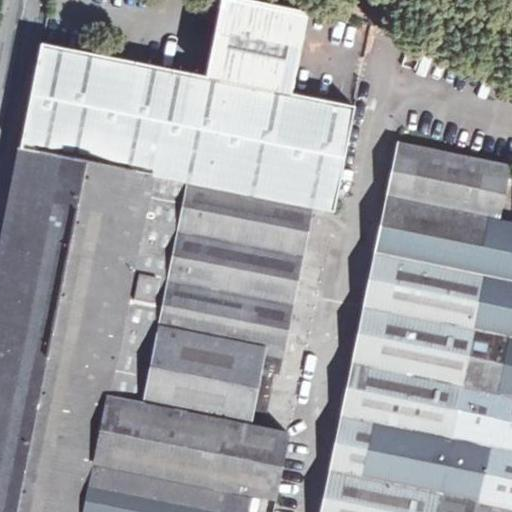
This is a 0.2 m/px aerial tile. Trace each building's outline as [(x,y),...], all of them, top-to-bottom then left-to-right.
[(308,14),(240,0),(224,0),(208,77),(42,44),(21,148),(155,175),(312,206),(334,211),(355,107),(292,94),(308,14)] [(399,144),(322,511),(360,511),(434,151),(399,144)] [(82,511),(155,175),(21,148),(0,253),(0,511),(82,511)] [(511,511),(511,223),(498,220),(508,166),(434,151),(360,511),(511,511)] [(279,374),(312,206),(155,175),(82,511),(247,511),(251,495),(275,499),(287,433),(262,428),(273,373),(279,374)]
